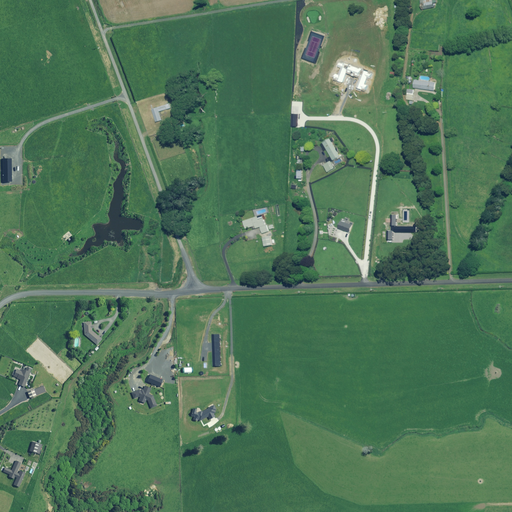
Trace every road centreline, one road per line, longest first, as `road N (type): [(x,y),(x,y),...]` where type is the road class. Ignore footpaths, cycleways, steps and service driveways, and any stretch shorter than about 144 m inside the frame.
road 1 (unclassified): [(198,290),(511,280)]
road 2 (unclassified): [(90,0),(198,290)]
road 3 (unclassified): [(0,305),(25,293),(198,290)]
